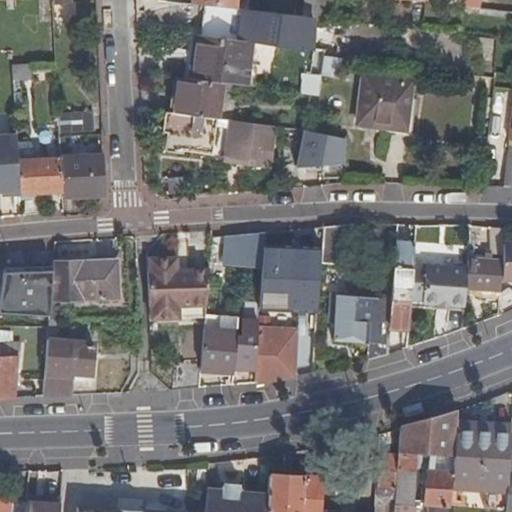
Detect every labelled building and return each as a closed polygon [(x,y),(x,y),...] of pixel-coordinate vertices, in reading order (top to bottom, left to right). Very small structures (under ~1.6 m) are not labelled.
[(185,19),(186,4),(157,0),(155,15),(185,19)] [(191,0),(191,4),(233,9),(233,0),(191,0)] [(307,17),(322,19),(323,0),(306,0),(304,17),(307,17)] [(464,0),(463,7),(479,8),(479,0),(464,0)] [(479,0),(479,8),(499,11),(499,5),(493,4),(493,0),(479,0)] [(245,41),(254,42),(302,48),(303,16),(249,10),(245,41)] [(302,48),(311,49),(312,39),(305,36),(307,17),(304,17),(303,16),(302,48)] [(189,78),(225,83),(248,86),(254,42),(245,41),(195,34),(189,78)] [(321,51),(314,50),(312,72),(309,72),(307,94),(316,95),(318,75),(320,57),(321,51)] [(335,78),(338,59),(320,57),(318,75),(335,78)] [(29,64),(11,65),(13,79),(30,78),(29,64)] [(404,129),(410,80),(363,74),(356,124),(404,129)] [(172,114),(220,120),(225,83),(189,78),(177,77),(172,114)] [(92,111),(56,113),(56,115),(57,131),(93,130),(92,111)] [(220,120),(172,114),(165,113),(162,138),(169,138),(167,153),(214,159),(220,120)] [(266,169),(271,126),(229,121),(223,164),(266,169)] [(342,157),(344,140),(327,136),(303,130),(299,130),(294,170),(341,165),(342,157)] [(15,143),(14,135),(0,135),(0,170),(1,190),(17,189),(16,161),(15,143)] [(60,190),(58,158),(31,160),(30,148),(26,143),(15,143),(16,161),(17,189),(18,199),(30,199),(29,192),(60,190)] [(60,190),(60,197),(104,194),(103,175),(102,154),(58,156),(58,158),(60,190)] [(511,160),(505,160),(501,188),(511,188),(511,160)] [(320,226),(319,246),(319,252),(318,260),(349,261),(351,224),(320,226)] [(503,227),(488,226),(489,251),(501,253),(502,242),(503,227)] [(225,263),(240,264),(241,257),(242,236),(227,235),(225,263)] [(261,244),(262,237),(242,236),(241,257),(261,259),(261,250),(261,244)] [(394,242),(391,283),(411,285),(412,265),(414,244),(394,242)] [(511,277),(511,242),(502,242),(501,253),(501,261),(500,277),(511,277)] [(319,252),(261,250),(261,259),(258,302),(258,303),(316,305),(318,260),(319,252)] [(176,304),(205,303),(209,268),(187,268),(187,271),(177,271),(177,256),(147,256),(147,289),(148,318),(176,317),(176,304)] [(501,261),(467,258),(466,268),(465,288),(499,290),(500,277),(501,261)] [(116,259),(52,262),(51,270),(49,300),(117,297),(116,259)] [(411,285),(410,297),(422,298),(422,301),(464,304),(465,288),(466,268),(412,265),(411,285)] [(31,270),(3,268),(1,283),(0,287),(0,313),(48,315),(49,300),(51,270),(39,270),(39,267),(32,266),(31,270)] [(391,283),(390,298),(388,322),(388,324),(407,325),(410,297),(411,285),(391,283)] [(335,295),(334,304),(352,305),(352,296),(335,295)] [(352,305),(334,304),(332,338),(368,341),(366,359),(386,354),(388,324),(388,322),(375,321),(377,298),(352,296),(352,305)] [(390,298),(377,298),(375,321),(388,322),(390,298)] [(258,303),(258,302),(243,301),(241,338),(235,338),(234,367),(253,368),(255,340),(256,340),(257,327),(258,309),(258,303)] [(217,367),(233,369),(234,367),(235,338),(237,318),(204,316),(201,358),(200,374),(219,375),(217,371),(217,367)] [(256,340),(254,382),(294,375),(296,329),(257,327),(256,340)] [(92,342),(47,338),(42,395),(84,394),(119,393),(129,378),(129,365),(91,361),(92,342)] [(0,397),(35,395),(35,384),(16,385),(20,342),(0,342),(0,397)] [(199,387),(200,374),(201,358),(173,360),(172,389),(186,388),(199,387)] [(448,511),(451,484),(454,431),(455,411),(425,421),(399,428),(397,455),(394,499),(393,511),(412,511),(416,452),(419,452),(419,453),(427,454),(422,511),(448,511)] [(485,486),(489,433),(454,431),(451,484),(484,486),(485,486)] [(485,486),(505,487),(508,453),(509,434),(489,433),(485,486)] [(412,511),(422,511),(427,454),(419,453),(419,452),(416,452),(412,511)] [(504,506),(504,510),(503,511),(511,511),(511,452),(508,453),(505,487),(504,506)] [(376,498),(394,499),(397,455),(379,454),(376,498)] [(301,511),(303,477),(268,475),(267,489),(265,511),(301,511)] [(301,511),(320,511),(323,478),(303,477),(301,511)] [(223,487),(207,486),(205,511),(265,511),(267,489),(241,488),(237,483),(228,483),(223,487)] [(505,487),(485,486),(483,505),(504,506),(505,487)] [(23,511),(24,503),(25,501),(0,497),(0,511),(23,511)] [(57,511),(58,505),(24,503),(23,511),(57,511)]
